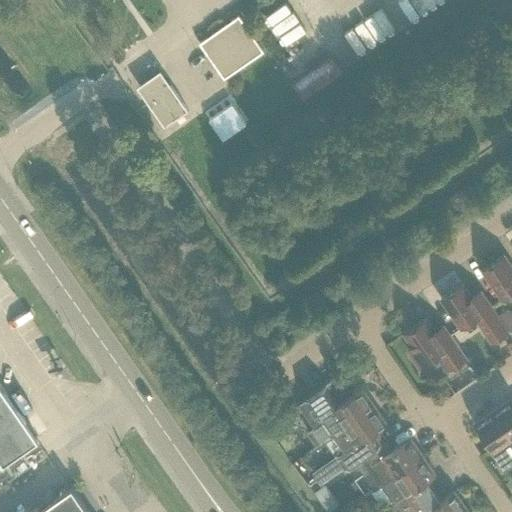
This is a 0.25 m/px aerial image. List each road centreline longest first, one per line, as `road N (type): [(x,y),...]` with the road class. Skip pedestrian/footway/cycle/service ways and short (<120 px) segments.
road 1 (secondary): [(211,500),(0,199)]
road 2 (residential): [(511,216),(358,321)]
road 3 (residential): [(358,321),(420,412),(440,414)]
